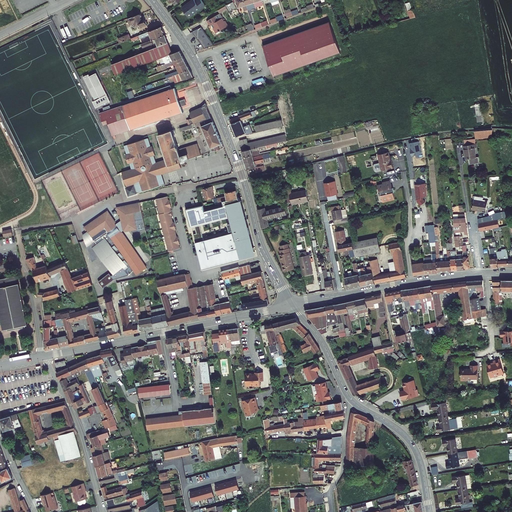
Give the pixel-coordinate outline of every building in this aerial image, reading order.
[(199,0),(192,0),(180,8),(187,18),(203,6),(199,0)] [(231,4),(222,8),(226,15),(234,11),(240,9),(241,11),(260,5),(259,1),(261,0),(267,0),(268,2),(273,0),(229,0),(228,0),(231,4)] [(137,16),(136,14),(125,19),(126,20),(125,20),(126,23),(127,23),(128,24),(130,23),(131,25),(133,25),(134,26),(137,25),(137,26),(143,24),(142,22),(143,21),(141,18),(140,18),(139,15),(137,16)] [(217,22),(214,17),(205,22),(208,27),(209,27),(211,30),(212,29),(215,34),(227,27),(224,22),(223,23),(221,20),(217,22)] [(273,20),(266,22),(267,25),(280,21),(279,17),(273,19),(273,20)] [(264,45),(263,45),(274,76),(275,76),(340,53),(341,53),(330,21),(329,22),(264,45)] [(263,22),(251,27),(252,31),(264,27),(263,22)] [(169,73),(175,83),(191,77),(176,51),(171,53),(159,26),(146,31),(150,40),(147,41),(148,45),(155,42),(157,46),(142,53),(146,63),(167,54),(171,62),(164,64),(163,62),(160,63),(162,67),(164,66),(165,68),(173,65),(176,71),(169,73)] [(205,48),(214,45),(201,27),(194,31),(205,48)] [(128,39),(126,35),(116,39),(118,44),(128,39)] [(96,106),(110,99),(96,70),(83,76),(96,106)] [(124,105),(100,113),(103,123),(108,121),(113,136),(132,129),(169,117),(183,112),(182,106),(183,106),(182,103),(182,100),(180,101),(175,88),(172,89),(170,85),(140,95),(142,99),(124,105)] [(191,111),(190,114),(203,109),(207,107),(207,106),(205,103),(202,107),(191,111)] [(202,126),(213,122),(207,107),(203,109),(190,114),(192,118),(189,119),(191,124),(194,123),(200,121),(202,126)] [(227,119),(234,136),(243,133),(244,135),(250,133),(247,124),(241,126),(239,119),(248,117),(247,113),(227,119)] [(254,126),(255,133),(283,126),(281,119),(254,126)] [(213,122),(202,126),(211,148),(212,151),(217,149),(217,150),(224,147),(222,144),(213,122)] [(492,130),(475,131),(475,139),(492,137),(493,132),(492,130)] [(129,172),(121,175),(132,197),(165,186),(162,176),(181,169),(179,164),(198,157),(196,149),(178,155),(180,158),(178,159),(169,132),(156,137),(164,161),(154,165),(151,158),(153,157),(150,149),(149,149),(146,141),(122,149),(125,158),(123,158),(126,167),(127,167),(129,172)] [(432,204),(445,202),(438,136),(432,136),(436,171),(429,171),(432,204)] [(463,140),(466,159),(468,159),(469,164),(480,163),(479,156),(476,157),(475,148),(477,147),(477,143),(475,144),(475,139),(463,140)] [(241,151),(243,157),(253,155),(260,153),(259,150),(267,149),(266,148),(277,145),(277,143),(273,144),(270,145),(266,145),(263,146),(260,147),(256,148),(253,149),(249,149),(241,151)] [(380,163),(382,170),(393,167),(392,160),(391,161),(389,152),(378,155),(380,163)] [(121,175),(111,153),(106,156),(116,178),(121,175)] [(274,153),(254,157),(253,155),(243,157),(245,163),(269,158),(270,157),(275,156),(274,153)] [(347,171),(343,155),(337,157),(341,173),(347,171)] [(257,167),(256,164),(270,161),(269,158),(245,163),(247,169),(254,167),(257,167)] [(376,171),(377,172),(382,170),(380,163),(375,164),(374,166),(376,171)] [(327,196),(328,201),(338,199),(337,195),(338,194),(335,181),(324,183),(327,196)] [(390,181),(383,182),(383,184),(378,185),(379,191),(380,191),(383,202),(395,199),(393,193),(392,188),(390,181)] [(417,199),(421,205),(425,202),(423,199),(427,196),(425,183),(415,184),(417,199)] [(212,186),(202,189),(206,200),(214,197),(212,192),(213,191),(212,186)] [(223,201),(238,198),(236,186),(229,188),(229,191),(225,192),(226,196),(213,199),(214,203),(223,201)] [(306,190),(292,193),(291,188),(285,190),(287,203),(291,202),(292,203),(301,201),(301,203),(309,201),(306,190)] [(166,198),(155,201),(159,216),(158,216),(168,252),(179,249),(178,246),(179,246),(177,238),(175,238),(174,231),(175,231),(173,223),(172,224),(170,217),(171,217),(169,209),(171,209),(169,201),(167,202),(166,198)] [(238,198),(223,201),(224,206),(205,211),(203,206),(187,209),(191,226),(195,225),(197,233),(193,234),(203,269),(242,259),(246,258),(241,239),(245,238),(245,239),(246,239),(250,238),(249,235),(248,236),(239,201),(238,198)] [(473,210),(486,212),(488,201),(485,200),(485,202),(483,201),(474,200),(473,208),(473,210)] [(146,229),(140,202),(117,207),(118,214),(120,214),(121,220),(116,224),(113,219),(112,217),(111,217),(109,214),(110,214),(109,213),(108,213),(107,212),(106,213),(106,212),(105,213),(105,214),(100,217),(99,217),(97,218),(98,219),(95,221),(94,220),(92,222),(93,222),(88,226),(87,225),(86,226),(86,227),(85,228),(86,229),(87,230),(89,232),(83,236),(87,247),(97,240),(100,243),(94,247),(97,251),(96,252),(100,256),(111,270),(112,270),(115,273),(114,274),(112,276),(109,273),(99,281),(104,288),(114,279),(129,275),(132,272),(133,271),(137,275),(141,272),(140,271),(141,270),(142,271),(147,268),(145,266),(141,261),(142,261),(140,258),(139,259),(136,254),(136,253),(135,251),(134,252),(131,246),(130,244),(129,244),(126,239),(125,237),(124,237),(122,234),(122,233),(121,231),(123,230),(124,231),(125,231),(126,232),(131,231),(135,230),(135,228),(137,228),(137,231),(146,229)] [(265,208),(258,209),(262,228),(269,226),(267,219),(287,214),(285,206),(265,211),(265,208)] [(332,207),(335,224),(349,222),(348,217),(343,218),(341,210),(341,209),(340,209),(339,206),(332,207)] [(509,218),(508,212),(495,215),(488,218),(478,219),(479,224),(509,218)] [(303,224),(302,217),(291,219),(293,229),(304,227),(303,224)] [(455,232),(461,231),(464,231),(465,234),(468,233),(465,218),(453,218),(455,232)] [(479,224),(480,231),(499,227),(498,220),(479,224)] [(425,225),(426,232),(428,232),(429,242),(430,242),(436,242),(435,230),(434,227),(434,225),(425,225)] [(440,253),(438,227),(434,227),(435,230),(436,242),(436,245),(436,246),(436,250),(437,254),(438,271),(439,271),(445,271),(444,257),(443,253),(440,253)] [(346,243),(344,230),(336,231),(338,245),(346,243)] [(356,260),(381,255),(377,237),(353,242),(354,249),(355,256),(356,260)] [(97,240),(87,247),(92,262),(100,256),(96,252),(97,251),(94,247),(100,243),(97,240)] [(396,252),(395,255),(396,261),(398,271),(390,273),(385,274),(387,281),(406,277),(400,242),(390,244),(391,252),(396,252)] [(452,270),(451,255),(450,250),(450,247),(450,243),(447,243),(448,256),(444,257),(445,271),(452,270)] [(277,255),(281,273),(291,271),(285,244),(278,246),(279,250),(278,251),(278,254),(277,255)] [(493,248),(490,248),(492,268),(499,267),(498,266),(498,257),(497,251),(496,248),(493,248)] [(498,266),(508,266),(508,259),(506,248),(502,249),(502,251),(497,251),(498,257),(498,266)] [(306,256),(296,258),(300,278),(310,276),(306,256)] [(432,257),(424,258),(424,262),(426,274),(433,273),(432,257)] [(69,282),(62,264),(45,270),(44,268),(38,270),(33,260),(25,262),(32,273),(34,285),(52,279),(52,277),(59,275),(67,296),(91,289),(87,276),(69,282)] [(373,276),(379,275),(376,261),(370,262),(371,266),(373,272),(373,276)] [(389,262),(390,273),(398,271),(396,261),(389,262)] [(345,277),(347,289),(362,286),(358,269),(357,262),(353,263),(355,272),(356,272),(357,275),(345,277)] [(239,267),(222,271),(224,279),(240,275),(241,276),(252,273),(250,264),(239,267)] [(366,271),(369,284),(375,283),(373,276),(373,272),(371,266),(367,267),(368,270),(366,271)] [(366,271),(365,267),(358,269),(362,286),(369,284),(366,271)] [(253,302),(242,303),(244,310),(268,305),(269,304),(265,287),(263,279),(261,271),(252,273),(241,276),(243,284),(258,280),(259,284),(258,284),(259,289),(260,296),(259,296),(258,298),(257,297),(253,298),(253,299),(253,302)] [(325,272),(321,273),(325,292),(332,290),(330,282),(327,283),(325,272)] [(189,273),(186,274),(188,285),(192,311),(190,312),(191,319),(200,317),(198,308),(202,307),(211,305),(212,305),(208,285),(207,285),(197,287),(193,287),(192,280),(191,280),(189,273)] [(381,274),(379,275),(373,276),(375,283),(382,282),(381,274)] [(181,275),(175,277),(157,280),(160,292),(161,291),(162,299),(164,307),(170,305),(167,294),(165,294),(163,291),(183,286),(181,275)] [(7,328),(25,324),(27,324),(19,284),(17,284),(16,281),(16,277),(0,279),(0,306),(4,328),(7,328)] [(476,291),(481,291),(481,293),(480,294),(480,295),(478,295),(478,298),(484,297),(483,280),(475,281),(476,291)] [(511,291),(511,280),(502,280),(493,280),(494,303),(502,303),(502,291),(511,291)] [(124,290),(124,286),(128,286),(128,281),(118,282),(118,291),(124,290)] [(462,313),(471,311),(470,299),(467,281),(458,282),(460,290),(460,293),(462,313)] [(470,299),(472,299),(471,293),(473,293),(473,291),(476,291),(475,281),(467,281),(470,299)] [(439,292),(460,290),(458,282),(432,285),(433,296),(435,309),(437,322),(437,325),(443,325),(439,292)] [(215,304),(217,315),(223,314),(220,304),(219,298),(216,298),(213,284),(208,285),(212,305),(215,304)] [(433,296),(432,285),(425,286),(427,302),(428,306),(432,305),(432,309),(435,309),(433,296)] [(411,309),(416,308),(413,288),(408,289),(409,300),(411,305),(411,309)] [(405,307),(411,305),(409,300),(408,289),(401,290),(404,301),(405,307)] [(389,312),(395,311),(392,302),(394,301),(393,299),(398,297),(399,303),(404,302),(404,301),(401,290),(385,293),(389,312)] [(56,293),(43,297),(41,304),(58,299),(56,293)] [(374,303),(379,301),(381,307),(384,307),(381,294),(365,297),(366,298),(367,307),(374,305),(374,303)] [(46,328),(43,328),(44,340),(43,341),(43,350),(46,352),(70,346),(70,347),(85,344),(99,340),(99,341),(120,337),(108,295),(95,299),(98,306),(54,318),(54,320),(63,319),(67,335),(62,336),(62,337),(50,340),(49,328),(48,328),(48,327),(46,327),(46,328)] [(359,313),(368,311),(367,307),(366,298),(356,300),(358,309),(359,313)] [(126,305),(120,307),(126,335),(140,332),(139,329),(137,319),(135,311),(133,299),(125,300),(126,305)] [(355,314),(359,313),(358,309),(356,300),(347,302),(349,312),(349,315),(350,319),(356,318),(355,314)] [(339,326),(340,329),(352,327),(350,319),(349,315),(349,312),(347,302),(334,305),(336,311),(339,326)] [(210,316),(217,315),(215,304),(212,305),(211,305),(212,310),(210,310),(208,311),(210,316)] [(48,305),(42,307),(42,325),(50,324),(48,305)] [(172,312),(170,305),(164,307),(166,313),(167,317),(174,315),(173,311),(172,312)] [(336,311),(334,305),(326,306),(327,313),(336,311)] [(155,325),(151,310),(150,306),(147,306),(149,317),(142,319),(140,319),(142,328),(155,326),(155,325)] [(329,325),(327,314),(327,313),(326,306),(306,310),(305,311),(308,317),(316,326),(322,334),(327,332),(327,325),(329,325)] [(166,313),(164,307),(151,310),(155,325),(155,326),(155,328),(170,325),(167,317),(166,313)] [(200,318),(210,316),(208,311),(208,309),(203,310),(202,307),(198,308),(200,317),(200,318)] [(462,313),(465,323),(475,321),(474,317),(487,315),(486,309),(471,311),(462,313)] [(327,314),(329,325),(336,323),(337,327),(339,326),(336,311),(327,313),(327,314)] [(170,325),(187,320),(185,312),(174,315),(167,317),(170,325)] [(397,331),(398,335),(411,332),(411,330),(407,313),(404,314),(404,315),(399,317),(402,330),(397,331)] [(315,354),(320,350),(309,333),(300,324),(295,317),(273,323),(275,330),(276,335),(282,352),(287,351),(280,332),(284,331),(283,328),(292,326),(305,338),(315,354)] [(260,331),(261,334),(267,333),(271,345),(269,346),(271,353),(278,351),(276,343),(277,343),(273,330),(275,330),(273,323),(260,325),(261,331),(260,331)] [(353,334),(352,327),(340,329),(340,330),(342,337),(353,334)] [(232,347),(232,354),(235,354),(234,344),(241,343),(238,328),(229,329),(231,341),(232,347)] [(231,341),(229,329),(220,331),(220,333),(212,334),(213,338),(214,344),(213,344),(213,349),(214,352),(220,351),(219,344),(226,342),(227,348),(232,347),(231,341)] [(504,336),(504,343),(511,342),(511,330),(509,331),(508,330),(502,331),(501,331),(501,336),(504,336)] [(204,359),(208,358),(208,354),(208,352),(207,350),(207,347),(206,342),(205,332),(205,331),(189,334),(192,352),(197,352),(195,340),(201,339),(203,351),(204,351),(204,353),(204,359)] [(213,338),(212,334),(212,331),(205,332),(206,342),(212,341),(212,338),(213,338)] [(414,344),(411,332),(398,335),(396,335),(398,342),(408,340),(408,342),(411,341),(412,344),(414,344)] [(184,347),(189,346),(187,334),(179,336),(181,346),(184,346),(184,347)] [(186,356),(185,353),(182,354),(181,346),(179,336),(173,337),(176,351),(176,354),(177,354),(180,358),(186,356)] [(374,346),(382,344),(380,336),(372,338),(374,346)] [(173,337),(167,338),(170,355),(173,355),(172,352),(176,351),(173,337)] [(164,353),(161,339),(145,343),(146,345),(122,351),(123,354),(119,355),(122,367),(126,366),(125,362),(133,360),(132,357),(155,352),(156,355),(164,353)] [(384,351),(384,354),(391,352),(392,353),(393,353),(394,352),(394,348),(392,342),(382,344),(384,351)] [(384,351),(382,344),(374,346),(349,355),(349,357),(338,361),(344,375),(352,372),(348,365),(369,358),(370,363),(367,363),(368,369),(378,367),(375,353),(384,351)] [(109,358),(117,375),(119,375),(123,374),(119,363),(116,357),(113,348),(102,350),(103,354),(103,357),(104,359),(109,358)] [(397,360),(400,357),(394,352),(393,353),(391,355),(397,360)] [(103,357),(103,354),(87,359),(90,366),(91,370),(94,377),(103,374),(103,373),(101,369),(100,364),(99,363),(105,361),(104,359),(103,357)] [(87,359),(78,363),(82,373),(87,372),(91,370),(90,366),(87,359)] [(202,362),(205,383),(210,382),(211,382),(209,361),(202,362)] [(488,367),(483,368),(487,380),(501,376),(496,362),(489,364),(490,367),(488,368),(488,367)] [(78,363),(69,367),(72,374),(75,373),(77,377),(82,374),(82,373),(78,363)] [(317,363),(304,368),(309,381),(318,377),(316,371),(320,369),(317,363)] [(75,373),(72,374),(69,367),(57,373),(60,381),(67,378),(69,382),(77,378),(77,377),(75,373)] [(467,371),(457,371),(457,383),(464,383),(464,381),(475,381),(474,367),(467,367),(467,371)] [(260,386),(260,381),(263,381),(263,372),(256,372),(256,374),(252,374),(246,374),(246,386),(255,385),(255,387),(260,386)] [(88,376),(94,388),(101,385),(100,383),(98,384),(94,377),(93,374),(88,376)] [(360,394),(383,386),(381,378),(357,386),(353,377),(346,379),(354,395),(360,393),(360,394)] [(80,387),(81,389),(85,388),(84,387),(83,384),(83,383),(80,385),(77,378),(69,382),(67,378),(60,381),(65,391),(71,388),(73,392),(76,390),(74,387),(77,385),(78,388),(80,387)] [(203,383),(204,395),(212,394),(210,382),(205,383),(203,383)] [(316,394),(317,401),(331,398),(330,391),(328,392),(326,382),(316,384),(318,394),(316,394)] [(410,383),(399,386),(401,393),(396,395),(398,403),(415,399),(414,392),(412,393),(410,383)] [(94,388),(92,389),(99,405),(101,404),(105,402),(100,389),(101,388),(101,385),(94,388)] [(167,386),(138,388),(138,398),(168,396),(167,386)] [(73,403),(75,408),(84,404),(91,401),(85,389),(85,388),(81,389),(83,395),(80,396),(78,390),(76,391),(76,390),(73,392),(71,388),(65,391),(71,404),(73,403)] [(148,430),(216,422),(213,397),(210,398),(211,408),(179,411),(179,415),(146,419),(148,430)] [(256,403),(255,397),(242,400),(246,416),(253,414),(254,412),(257,411),(259,409),(256,407),(255,403),(256,403)] [(65,401),(30,410),(39,447),(46,445),(44,441),(50,440),(49,438),(54,436),(61,461),(81,456),(75,434),(78,434),(65,401)] [(343,409),(342,401),(321,406),(321,410),(325,409),(325,410),(333,408),(336,408),(336,410),(343,409)] [(447,431),(442,401),(433,404),(433,406),(428,407),(429,412),(434,411),(437,428),(433,429),(434,433),(447,431)] [(105,402),(101,404),(104,410),(103,411),(101,411),(97,413),(98,414),(101,412),(105,419),(103,420),(106,428),(109,427),(116,425),(105,402)] [(103,411),(104,410),(101,404),(99,405),(95,406),(97,412),(97,413),(101,411),(103,411)] [(95,406),(88,409),(89,410),(91,414),(97,412),(95,406)] [(81,418),(91,414),(89,410),(79,414),(81,418)] [(327,427),(327,429),(331,428),(330,420),(345,417),(344,411),(325,415),(326,421),(327,427)] [(355,434),(357,420),(358,414),(351,412),(347,437),(346,459),(354,460),(354,447),(355,434)] [(21,426),(17,414),(0,419),(4,431),(21,426)] [(367,424),(368,418),(358,414),(357,420),(367,424)] [(318,428),(327,427),(326,421),(325,415),(316,417),(317,418),(317,420),(318,428)] [(286,432),(305,430),(304,420),(303,417),(302,417),(298,418),(299,421),(287,423),(287,418),(284,419),(284,424),(285,430),(286,432)] [(317,420),(317,418),(304,420),(305,430),(305,431),(309,430),(309,429),(318,428),(317,420)] [(266,433),(285,430),(284,424),(270,426),(269,419),(264,420),(266,433)] [(102,444),(106,443),(104,438),(110,436),(109,431),(101,433),(100,430),(86,434),(88,438),(91,437),(94,447),(102,444)] [(219,445),(238,443),(238,438),(237,435),(218,438),(202,441),(206,461),(222,458),(219,445)] [(341,453),(342,436),(333,437),(332,446),(329,445),(324,444),(325,439),(319,439),(318,453),(329,453),(341,453)] [(451,441),(439,443),(439,448),(442,447),(446,464),(442,465),(443,470),(456,468),(451,441)] [(106,463),(111,462),(108,451),(104,452),(102,444),(94,447),(91,448),(96,466),(106,463)] [(354,460),(346,459),(346,465),(375,466),(374,447),(373,447),(373,448),(366,448),(366,447),(354,447),(354,460)] [(154,459),(161,457),(160,450),(152,451),(154,459)] [(179,455),(178,450),(164,452),(166,458),(179,455)] [(23,467),(34,463),(31,454),(21,457),(23,462),(21,462),(23,467)] [(114,473),(118,472),(117,471),(117,470),(112,471),(111,466),(112,466),(111,462),(106,463),(96,466),(99,477),(114,473)] [(407,462),(401,463),(409,489),(414,487),(407,462)] [(334,473),(335,465),(334,465),(334,468),(330,468),(330,465),(326,465),(326,468),(327,468),(326,473),(334,473)] [(0,467),(0,475),(3,482),(13,477),(7,466),(1,468),(0,467)] [(127,479),(129,479),(128,474),(135,472),(134,468),(126,470),(118,472),(114,473),(115,475),(99,478),(100,483),(102,483),(119,479),(120,482),(123,481),(127,479)] [(313,473),(314,483),(325,482),(324,475),(319,475),(319,476),(316,476),(316,473),(313,473)] [(27,475),(23,477),(28,489),(32,487),(27,475)] [(462,477),(449,479),(450,484),(453,484),(456,500),(453,501),(454,506),(467,504),(462,477)] [(239,489),(237,480),(215,485),(218,495),(239,489)] [(86,490),(84,483),(72,486),(76,501),(78,501),(79,504),(80,505),(85,503),(86,502),(85,499),(87,498),(84,490),(86,490)] [(169,484),(161,485),(162,493),(170,491),(169,484)] [(101,487),(105,498),(124,493),(123,489),(122,487),(107,491),(106,486),(103,487),(101,487)] [(193,502),(214,496),(212,486),(190,492),(193,502)] [(26,511),(21,501),(18,502),(19,507),(22,511),(18,511),(17,505),(13,490),(6,492),(11,511),(26,511)] [(128,501),(137,499),(138,504),(137,505),(138,507),(146,504),(142,490),(128,494),(126,494),(128,501)] [(296,511),(307,511),(307,503),(306,503),(305,492),(291,493),(292,508),(296,508),(296,511)] [(49,511),(58,508),(54,495),(52,496),(51,493),(41,495),(43,503),(43,502),(44,502),(45,505),(47,509),(49,511)] [(380,507),(397,502),(394,494),(378,499),(380,507)] [(356,511),(367,508),(367,507),(373,505),(372,501),(366,503),(366,502),(363,503),(353,506),(354,511),(351,511),(356,511)] [(424,511),(422,501),(410,504),(409,504),(410,511),(424,511)] [(158,511),(157,502),(147,508),(141,510),(141,511),(158,511)]
